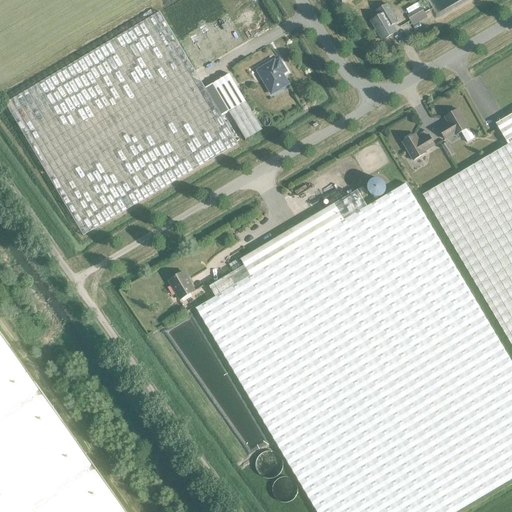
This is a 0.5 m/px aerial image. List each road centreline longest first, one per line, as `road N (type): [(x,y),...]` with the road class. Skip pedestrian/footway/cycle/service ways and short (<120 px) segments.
road 1 (unclassified): [(237,511),(0,173)]
road 2 (unclassified): [(375,88),(362,110),(220,195)]
road 3 (unclassified): [(375,88),(405,83),(511,21)]
